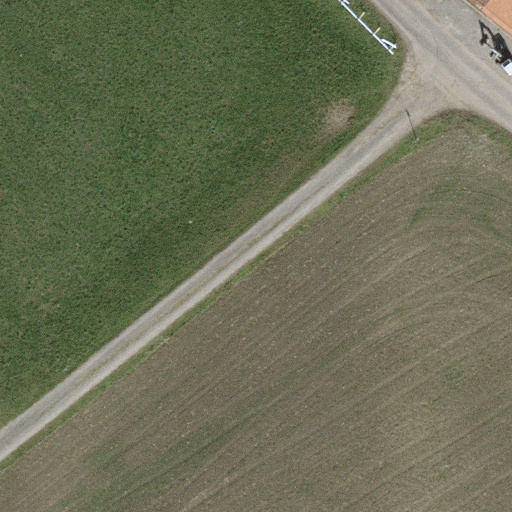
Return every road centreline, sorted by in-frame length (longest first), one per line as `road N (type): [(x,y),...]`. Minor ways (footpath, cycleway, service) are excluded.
road 1 (track): [(458,62),(402,118),(0,450)]
road 2 (residential): [(511,105),(391,0)]
